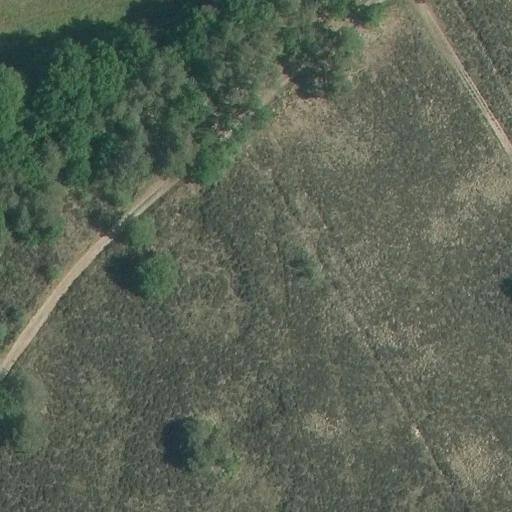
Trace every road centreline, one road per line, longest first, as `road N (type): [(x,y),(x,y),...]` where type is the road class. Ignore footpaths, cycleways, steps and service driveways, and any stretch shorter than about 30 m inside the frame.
road 1 (track): [(0,377),(111,235),(378,0)]
road 2 (track): [(511,157),(416,0)]
